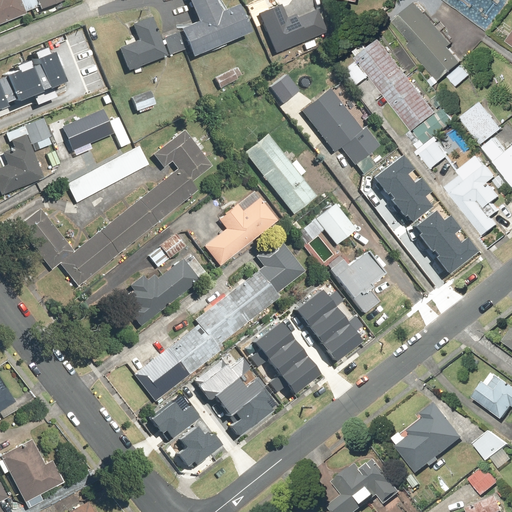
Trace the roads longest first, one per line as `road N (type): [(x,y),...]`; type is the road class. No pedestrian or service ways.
road 1 (residential): [(511,280),(218,511)]
road 2 (residential): [(164,511),(0,300)]
